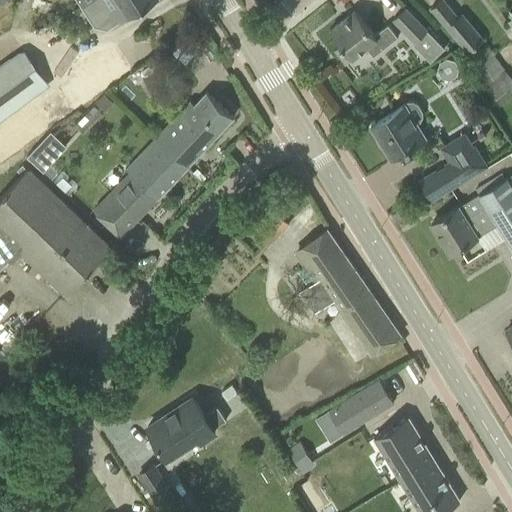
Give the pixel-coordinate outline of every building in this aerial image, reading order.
[(89,0),(81,6),(81,7),(83,6),(94,24),(106,27),(111,24),(112,26),(127,17),(154,0),(89,0)] [(439,0),(430,7),(469,53),(484,41),(462,13),(457,16),(443,0),(439,0)] [(394,17),(416,42),(428,29),(407,6),(394,17)] [(334,49),(345,63),(365,47),(373,56),(397,36),(387,24),(374,35),(354,10),(329,30),(340,44),(334,49)] [(470,56),(488,82),(499,74),(505,71),(487,45),(470,56)] [(0,65),(0,113),(43,83),(20,51),(0,65)] [(70,88),(61,106),(75,113),(84,94),(70,88)] [(136,219),(233,117),(206,91),(188,110),(185,108),(133,163),(126,171),(128,173),(93,210),(106,222),(121,205),(136,219)] [(105,93),(97,102),(106,110),(114,102),(105,93)] [(370,125),(391,159),(425,139),(416,125),(420,122),(422,116),(422,111),(418,105),(414,102),(408,102),(407,102),(370,125)] [(27,125),(17,132),(26,145),(36,138),(27,125)] [(50,132),(27,156),(42,169),(64,145),(50,132)] [(430,200),(486,165),(474,146),(472,147),(464,133),(441,147),(449,161),(447,162),(450,166),(442,172),(439,168),(418,180),(430,200)] [(0,267),(14,252),(18,257),(22,253),(51,280),(65,294),(96,261),(110,246),(96,233),(29,169),(0,199),(0,267)] [(448,212),(431,223),(450,253),(477,237),(497,224),(511,247),(511,246),(511,172),(506,176),(505,177),(501,172),(476,188),(479,193),(448,212)] [(250,229),(267,245),(288,223),(271,206),(250,229)] [(316,275),(312,278),(314,281),(300,291),(315,312),(332,300),(370,355),(400,334),(327,228),(298,248),(316,275)] [(379,378),(328,410),(343,432),(393,401),(379,378)] [(192,397),(147,427),(158,444),(169,462),(214,432),(212,428),(225,419),(217,406),(203,415),(203,414),(192,397)] [(374,437),(400,479),(431,460),(433,459),(430,454),(407,416),(374,437)] [(301,444),(290,450),(298,463),(309,456),(301,444)] [(440,511),(459,501),(436,463),(433,459),(431,460),(400,479),(420,511),(440,511)] [(292,464),(282,469),(286,477),(296,471),(292,464)] [(152,465),(138,474),(158,505),(159,504),(164,511),(175,511),(180,509),(172,496),(152,465)]
